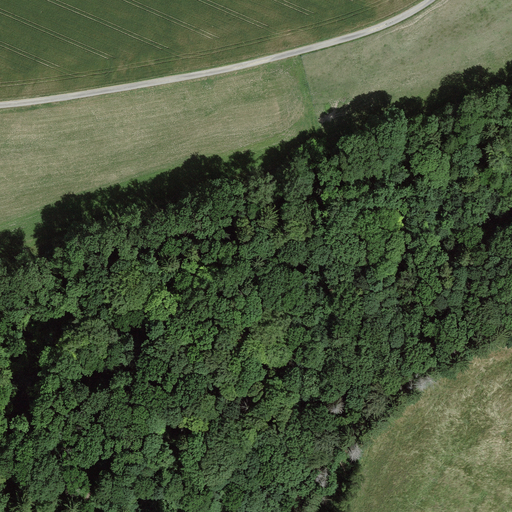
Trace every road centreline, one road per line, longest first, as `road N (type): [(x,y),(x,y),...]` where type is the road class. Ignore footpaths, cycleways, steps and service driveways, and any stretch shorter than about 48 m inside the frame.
road 1 (track): [(74,511),(103,469),(269,329),(409,230),(511,188)]
road 2 (unclassified): [(432,0),(256,60),(0,101)]
